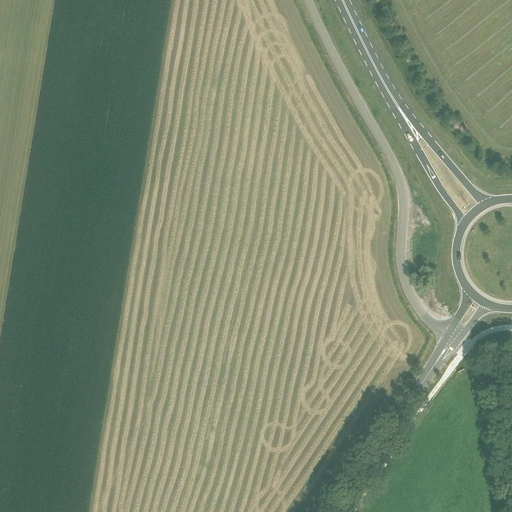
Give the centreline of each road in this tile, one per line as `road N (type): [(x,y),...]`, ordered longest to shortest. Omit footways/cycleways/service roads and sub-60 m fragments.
road 1 (unclassified): [(452,339),(425,317),(405,281),(396,169),(307,0)]
road 2 (tertiary): [(338,511),(452,339)]
road 3 (primary): [(386,87),(464,226)]
road 4 (primary): [(487,205),(386,87)]
